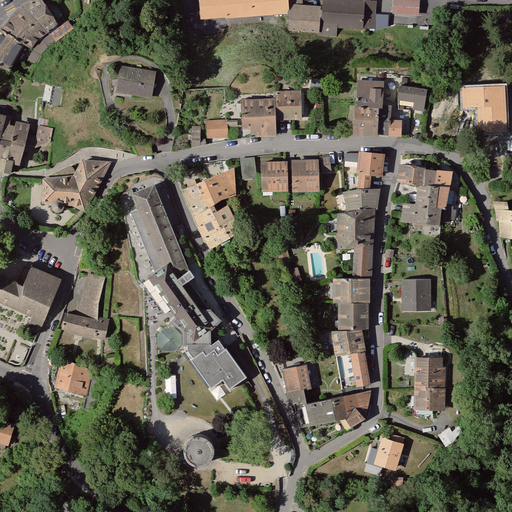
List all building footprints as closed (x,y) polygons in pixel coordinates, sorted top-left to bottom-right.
[(41,0),(31,0),(22,5),(48,32),(58,24),(41,0)] [(287,3),(287,0),(201,0),(203,17),(288,11),(287,3)] [(364,0),(323,0),(323,7),(322,23),(322,25),(337,26),(337,28),(362,29),(362,27),(364,0)] [(376,1),(364,0),(362,27),(374,28),(376,1)] [(421,16),(422,0),(414,0),(395,0),(394,14),(421,16)] [(322,23),(323,7),(302,5),(287,3),(288,11),(289,30),(319,33),(319,23),(322,23)] [(22,5),(0,28),(0,29),(23,44),(33,50),(39,41),(49,34),(48,32),(22,5)] [(66,22),(49,34),(39,41),(33,50),(34,51),(41,55),(49,46),(72,30),(66,22)] [(322,25),(322,23),(319,23),(319,33),(319,37),(336,38),(337,28),(337,26),(322,25)] [(23,44),(0,29),(0,67),(8,72),(23,44)] [(41,55),(34,51),(30,60),(36,63),(41,55)] [(156,71),(120,65),(115,92),(152,98),(156,71)] [(382,103),(383,80),(357,78),(355,105),(378,106),(381,107),(382,103)] [(416,99),(418,86),(399,83),(397,98),(415,100),(416,99)] [(508,129),(505,84),(473,86),(474,107),(478,107),(480,131),(508,129)] [(58,107),(62,87),(52,85),(48,105),(58,107)] [(418,85),(418,86),(416,99),(424,101),(427,87),(418,85)] [(474,107),(473,86),(463,86),(464,107),(474,107)] [(302,119),(300,90),(275,91),(275,98),(276,119),(302,119)] [(276,119),(275,98),(240,99),(242,129),(250,129),(250,134),(255,134),(255,136),(276,136),(276,119)] [(382,103),(381,107),(378,106),(377,133),(390,133),(390,118),(391,103),(382,103)] [(378,106),(355,105),(354,104),(352,133),(377,135),(377,133),(378,106)] [(0,139),(0,132),(5,115),(0,114),(0,157),(6,159),(10,142),(0,139)] [(0,139),(10,142),(14,126),(10,125),(11,117),(5,115),(0,132),(0,139)] [(38,125),(47,127),(49,120),(39,117),(37,125),(38,125)] [(401,118),(390,118),(390,133),(390,134),(400,135),(401,118)] [(227,121),(227,119),(206,120),(207,137),(228,136),(228,126),(227,121)] [(10,142),(6,159),(13,160),(12,163),(19,165),(24,146),(27,134),(30,124),(15,120),(14,126),(10,142)] [(38,125),(36,135),(34,146),(34,148),(51,141),(53,128),(47,127),(38,125)] [(200,139),(200,126),(192,125),(191,148),(200,145),(200,139)] [(36,135),(27,134),(24,146),(34,146),(36,135)] [(388,147),(362,145),(359,167),(362,168),(361,177),(373,180),(375,170),(384,172),(388,147)] [(331,170),(328,155),(319,157),(322,172),(331,170)] [(256,177),(254,156),(239,158),(242,179),(256,177)] [(6,159),(0,157),(0,171),(10,173),(12,163),(13,160),(6,159)] [(318,158),(290,158),(291,191),(318,190),(318,158)] [(287,190),(286,159),(259,160),(260,190),(287,190)] [(84,208),(111,161),(81,160),(74,171),(72,175),(49,177),(43,177),(42,201),(53,202),(55,200),(58,200),(61,201),(71,202),(84,208)] [(426,167),(399,163),(397,181),(419,185),(423,186),(426,169),(426,167)] [(72,175),(74,171),(71,166),(69,165),(49,174),(49,177),(72,175)] [(235,167),(227,170),(236,195),(235,167)] [(437,170),(426,169),(423,186),(436,186),(437,170)] [(437,169),(437,170),(436,186),(448,186),(449,181),(452,171),(437,169)] [(236,195),(227,170),(180,190),(193,218),(213,205),(222,199),(236,195)] [(459,182),(449,181),(448,186),(445,203),(452,205),(454,191),(457,192),(459,182)] [(188,270),(153,184),(130,193),(156,257),(148,260),(154,271),(155,273),(167,264),(177,276),(188,270)] [(436,186),(423,186),(419,185),(419,186),(417,186),(415,204),(417,204),(415,222),(439,224),(439,222),(440,209),(435,207),(436,186)] [(377,209),(380,186),(341,189),(344,200),(346,212),(374,209),(377,209)] [(448,186),(436,186),(435,207),(440,209),(444,209),(445,203),(448,186)] [(55,200),(53,202),(52,204),(52,206),(52,208),(54,210),(56,212),(58,212),(60,211),(62,210),(63,208),(64,206),(63,203),(61,201),(58,200),(55,200)] [(511,237),(511,208),(509,209),(507,201),(493,201),(495,209),(496,219),(499,219),(500,235),(511,237)] [(417,204),(415,204),(402,203),(400,221),(415,222),(417,204)] [(453,205),(452,205),(445,203),(444,209),(440,209),(439,222),(450,223),(451,219),(454,220),(456,209),(452,209),(453,205)] [(216,210),(213,205),(193,218),(197,225),(196,226),(202,237),(233,218),(235,218),(227,204),(216,210)] [(374,209),(346,212),(336,213),(337,249),(354,246),(372,243),(374,209)] [(241,231),(233,218),(202,237),(209,249),(241,231)] [(372,243),(354,246),(351,278),(369,278),(371,278),(372,243)] [(290,258),(285,245),(276,248),(281,262),(290,258)] [(394,250),(385,249),(384,257),(392,257),(394,250)] [(201,310),(177,276),(167,264),(155,273),(154,271),(147,276),(175,316),(193,341),(212,326),(201,310)] [(38,333),(61,279),(31,266),(22,286),(16,283),(16,281),(0,274),(0,299),(33,313),(26,328),(38,333)] [(424,266),(425,279),(430,279),(431,280),(439,279),(438,266),(424,266)] [(98,304),(105,277),(87,273),(80,303),(77,303),(74,314),(97,319),(97,316),(98,304)] [(369,303),(369,278),(351,278),(332,277),(332,302),(338,302),(368,303),(369,303)] [(431,280),(430,279),(425,279),(401,279),(401,284),(402,311),(431,310),(431,280)] [(368,329),(368,303),(338,302),(337,330),(361,329),(368,329)] [(193,341),(175,316),(170,321),(171,321),(183,331),(184,345),(188,345),(211,345),(210,342),(210,330),(220,320),(221,320),(210,309),(204,308),(201,310),(212,326),(193,341)] [(97,319),(74,314),(65,312),(61,328),(78,334),(104,340),(109,319),(97,316),(97,319)] [(220,320),(210,330),(214,334),(224,324),(220,320)] [(175,351),(184,351),(184,345),(183,331),(171,321),(165,327),(174,327),(181,335),(181,345),(175,351)] [(174,327),(165,327),(164,327),(157,334),(157,345),(164,351),(175,351),(181,345),(181,335),(174,327)] [(365,351),(361,329),(337,330),(331,330),(335,356),(350,354),(364,351),(365,351)] [(211,345),(188,345),(188,349),(193,356),(191,358),(212,387),(224,378),(230,388),(247,376),(227,347),(226,347),(219,338),(212,344),(210,342),(211,345)] [(364,351),(350,354),(356,387),(370,384),(364,351)] [(441,388),(442,357),(414,357),(414,388),(441,388)] [(94,369),(61,358),(54,386),(87,397),(94,369)] [(283,369),(287,392),(303,388),(303,390),(310,389),(306,364),(283,369)] [(177,395),(177,374),(167,374),(167,395),(177,395)] [(304,403),(306,403),(303,390),(303,388),(287,392),(284,393),(284,394),(287,399),(289,405),(294,404),(295,411),(299,427),(309,425),(304,403)] [(445,389),(441,388),(414,388),(414,409),(445,410),(445,389)] [(371,389),(330,398),(335,420),(345,418),(350,427),(365,418),(371,389)] [(335,420),(330,398),(306,403),(304,403),(309,425),(335,420)] [(14,424),(0,419),(0,443),(7,446),(14,424)] [(195,433),(191,435),(187,438),(184,441),(183,446),(183,452),(185,456),(187,459),(191,462),(194,463),(199,464),(204,463),(208,461),(211,458),(213,455),(214,450),(214,445),(212,440),(208,436),(204,434),(200,433),(195,433)] [(381,437),(373,464),(395,470),(403,444),(381,437)] [(143,452),(135,441),(131,444),(139,455),(143,452)] [(155,450),(152,456),(159,460),(163,455),(155,450)] [(403,478),(390,477),(389,486),(402,487),(403,478)]
